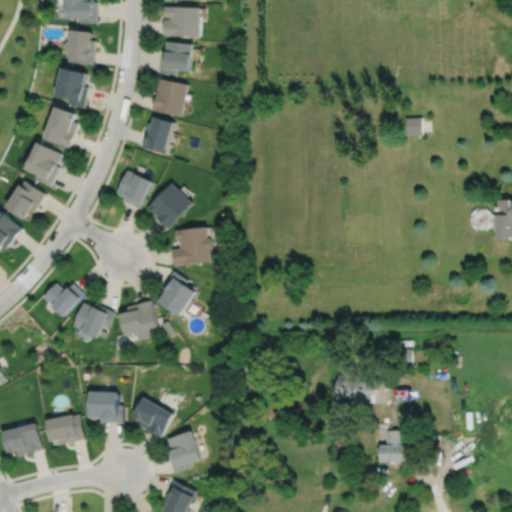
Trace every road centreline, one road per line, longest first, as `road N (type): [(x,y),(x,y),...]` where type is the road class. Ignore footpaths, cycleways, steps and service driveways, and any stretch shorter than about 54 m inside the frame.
road 1 (residential): [(133,0),(129,66),(98,169),(53,245),(0,302)]
road 2 (residential): [(124,472),(0,494)]
